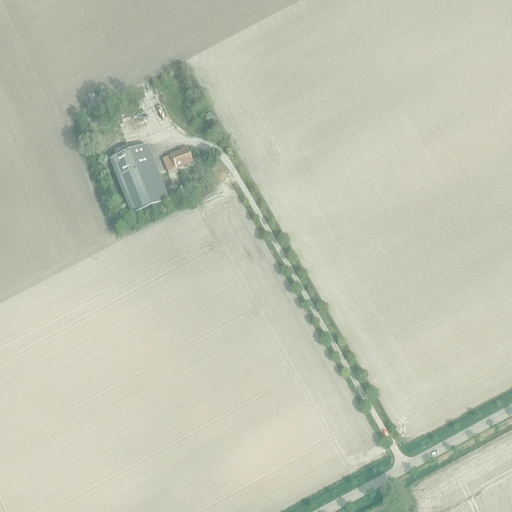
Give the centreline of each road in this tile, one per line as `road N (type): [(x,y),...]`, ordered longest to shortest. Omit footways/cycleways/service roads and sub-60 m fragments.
road 1 (unclassified): [(405,465),(228,162)]
road 2 (unclassified): [(511,408),(405,465)]
